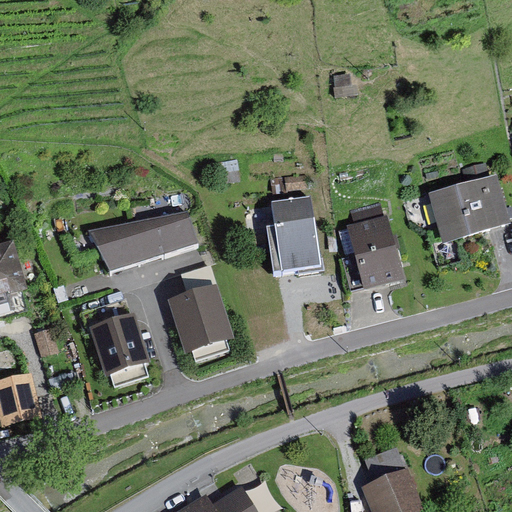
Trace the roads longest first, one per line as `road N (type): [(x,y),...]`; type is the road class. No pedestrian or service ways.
road 1 (residential): [(511,299),(0,457)]
road 2 (residential): [(142,511),(213,464),(300,428),(511,368)]
